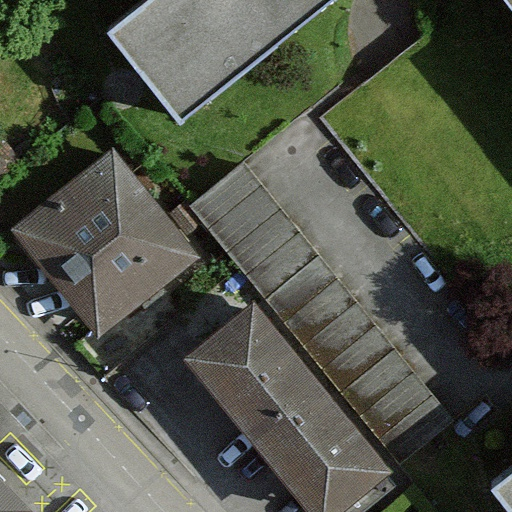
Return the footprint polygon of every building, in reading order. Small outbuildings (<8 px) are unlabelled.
[(141,0),(108,27),(180,116),(325,0),(141,0)] [(511,0),(501,0),(511,13),(511,0)] [(0,175),(21,159),(0,136),(0,175)] [(21,227),(100,325),(191,253),(112,155),(21,227)] [(449,421),(241,163),(190,204),(399,462),(449,421)] [(253,303),(190,353),(318,511),(357,511),(396,481),(253,303)] [(0,511),(12,511),(21,504),(0,481),(0,511)]
